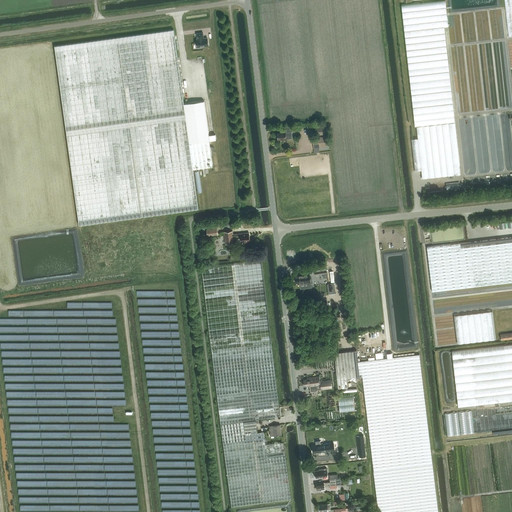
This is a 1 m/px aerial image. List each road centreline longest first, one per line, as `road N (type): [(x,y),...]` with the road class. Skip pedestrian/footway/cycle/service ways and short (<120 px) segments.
road 1 (track): [(0,305),(122,295),(148,511)]
road 2 (tertiary): [(309,511),(275,229)]
road 3 (unclassified): [(0,35),(248,1)]
road 4 (unclassified): [(275,229),(511,205)]
road 5 (tertiary): [(275,229),(248,1)]
